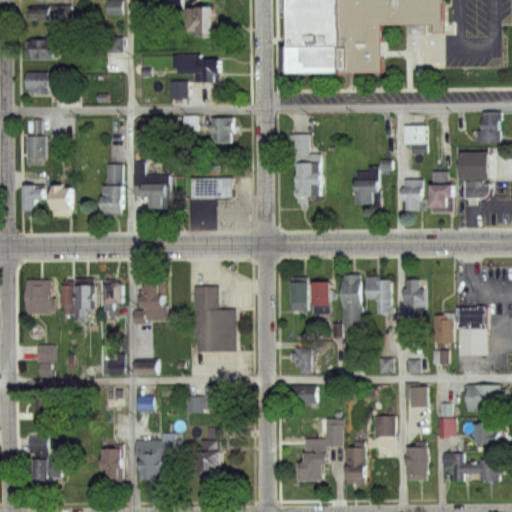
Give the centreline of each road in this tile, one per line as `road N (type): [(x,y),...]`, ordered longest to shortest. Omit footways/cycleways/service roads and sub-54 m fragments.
road 1 (secondary): [(511,241),(0,246)]
road 2 (residential): [(268,511),(268,244)]
road 3 (residential): [(7,511),(7,246)]
road 4 (residential): [(7,246),(6,0)]
road 5 (residential): [(268,244),(263,0)]
